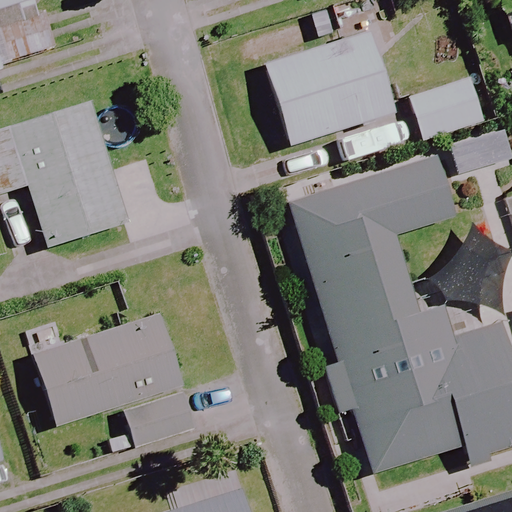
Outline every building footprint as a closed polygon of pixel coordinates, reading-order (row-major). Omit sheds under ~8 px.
[(0,0),(0,75),(52,60),(34,1),(37,0),(0,0)] [(390,118),(365,37),(258,70),(283,151),(390,118)] [(480,125),(466,82),(404,103),(418,146),(480,125)] [(121,229),(85,109),(0,134),(0,197),(22,191),(40,252),(121,229)] [(511,167),(498,128),(430,153),(406,161),(278,207),(334,365),(310,374),(327,420),(345,413),(369,481),(457,449),(468,480),(511,464),(511,377),(494,327),(447,344),(435,311),(415,318),(388,242),(453,219),(447,200),(511,176),(511,167)] [(189,434),(156,321),(28,359),(49,431),(115,411),(127,452),(189,434)] [(241,511),(235,492),(177,511),(241,511)] [(511,511),(511,494),(453,511),(511,511)]
